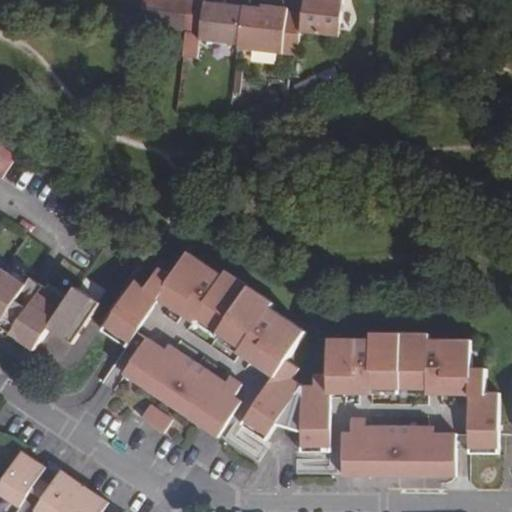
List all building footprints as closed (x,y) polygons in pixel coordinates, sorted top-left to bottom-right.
[(144,0),(143,26),(172,30),(174,0),(144,0)] [(206,0),(190,0),(187,31),(202,33),(201,40),(240,45),(244,6),(206,1),(206,0)] [(304,0),(303,13),(301,33),(340,36),(343,0),(304,0)] [(303,13),(244,6),(240,45),(240,48),(298,55),(301,33),(303,13)] [(303,97),(326,86),(321,74),(297,84),(303,97)] [(0,144),(0,177),(2,179),(18,157),(0,144)] [(277,376),(243,426),(270,443),(280,426),(305,435),(305,454),(332,454),(333,395),(473,396),(473,455),(501,456),(502,396),(487,396),(488,372),(474,370),(474,342),(332,341),(331,375),(318,376),(318,388),(303,388),(293,381),(300,371),(287,362),(307,332),(189,254),(173,277),(163,270),(150,289),(138,281),(104,332),(126,347),(161,299),(277,376)] [(0,267),(0,325),(2,326),(36,350),(51,328),(74,343),(101,304),(78,289),(64,310),(41,294),(31,308),(20,301),(29,287),(0,267)] [(149,341),(126,375),(220,438),(243,403),(237,399),(245,386),(233,378),(225,391),(149,341)] [(170,433),(180,418),(154,402),(145,417),(170,433)] [(346,434),(346,476),(459,477),(459,435),(369,434),(369,420),(355,420),(355,434),(346,434)] [(6,480),(0,488),(0,494),(19,508),(47,467),(25,452),(6,480)] [(61,471),(36,509),(40,511),(105,511),(111,504),(61,471)]
